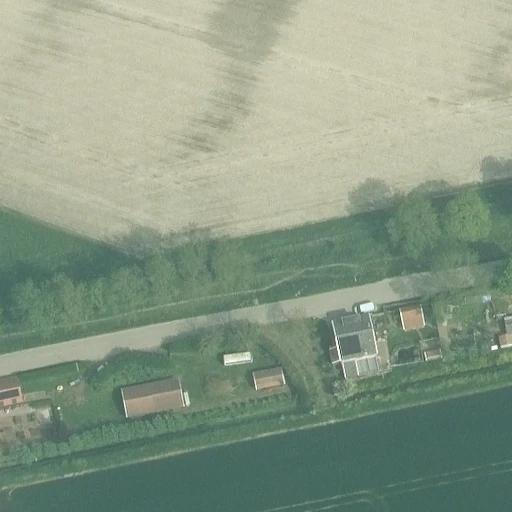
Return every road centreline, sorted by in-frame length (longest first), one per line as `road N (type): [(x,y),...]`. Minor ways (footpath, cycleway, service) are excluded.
road 1 (unclassified): [(0,369),(511,270)]
road 2 (track): [(263,317),(313,372),(330,417)]
